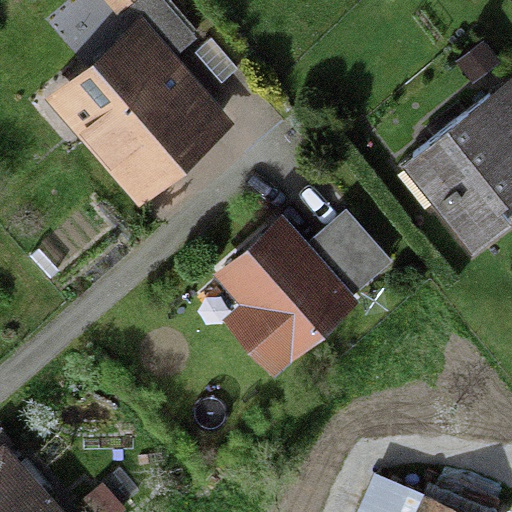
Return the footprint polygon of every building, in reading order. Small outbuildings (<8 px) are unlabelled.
[(62,94),(140,185),(216,119),(138,28),(62,94)] [(511,194),(511,117),(511,119),(489,91),(412,151),(446,195),(438,201),(473,246),(509,217),(499,204),(511,194)] [(242,324),(273,360),(389,256),(345,206),(301,244),(280,220),(224,269),(259,309),(242,324)] [(0,449),(0,511),(59,511),(3,447),(0,449)] [(477,511),(429,493),(421,511),(477,511)]
